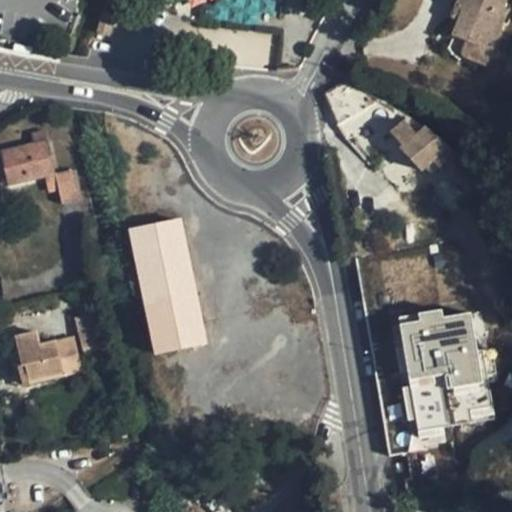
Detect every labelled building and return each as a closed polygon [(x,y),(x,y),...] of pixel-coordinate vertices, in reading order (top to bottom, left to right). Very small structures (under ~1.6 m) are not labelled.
[(505,0),(459,0),(456,8),(464,11),(459,22),(453,37),(466,41),(468,35),(494,45),(508,10),(503,8),(505,0)] [(464,11),(456,8),(452,19),(459,22),(464,11)] [(468,35),(466,41),(463,49),(492,61),(498,47),(494,45),(468,35)] [(335,127),(378,101),(348,83),(327,95),(333,109),(335,127)] [(448,149),(424,128),(417,134),(405,121),(391,132),(403,145),(400,148),(422,170),(434,160),(455,186),(469,174),(448,149)] [(9,186),(46,177),(56,175),(48,141),(46,130),(34,133),(36,144),(1,153),(9,186)] [(76,170),(56,175),(60,192),(63,204),(82,200),(76,170)] [(56,175),(46,177),(49,194),(60,192),(56,175)] [(207,344),(182,222),(131,231),(156,354),(207,344)] [(362,258),(367,281),(371,281),(375,303),(390,300),(386,278),(398,275),(395,259),(381,261),(380,254),(362,258)] [(444,424),(487,420),(476,309),(419,315),(420,321),(399,323),(409,420),(416,419),(418,441),(445,438),(444,424)] [(100,312),(75,318),(85,357),(110,350),(100,312)] [(21,368),(25,386),(83,372),(75,337),(41,346),(38,333),(15,338),(19,351),(11,353),(15,369),(21,368)] [(19,388),(25,386),(21,368),(15,369),(14,370),(19,388)] [(121,393),(110,396),(117,425),(128,422),(121,393)]
